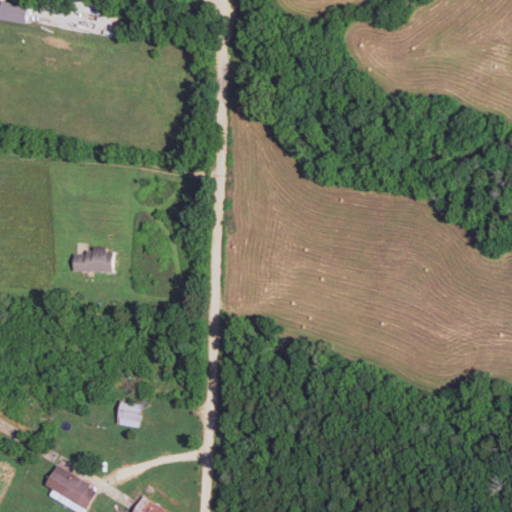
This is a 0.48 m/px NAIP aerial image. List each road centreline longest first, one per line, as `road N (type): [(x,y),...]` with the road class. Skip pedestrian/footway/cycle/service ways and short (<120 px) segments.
road 1 (residential): [(237,511),(247,323),(242,15),(220,0)]
road 2 (residential): [(11,511),(240,483)]
